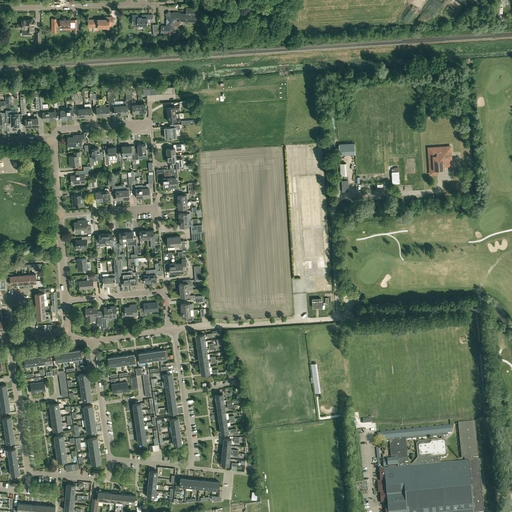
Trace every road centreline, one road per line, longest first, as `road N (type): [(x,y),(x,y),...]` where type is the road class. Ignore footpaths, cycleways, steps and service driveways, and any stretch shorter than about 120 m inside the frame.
road 1 (track): [(500,511),(484,315),(475,309),(359,316)]
road 2 (residential): [(359,316),(174,328)]
road 3 (track): [(175,96),(285,85),(284,72)]
